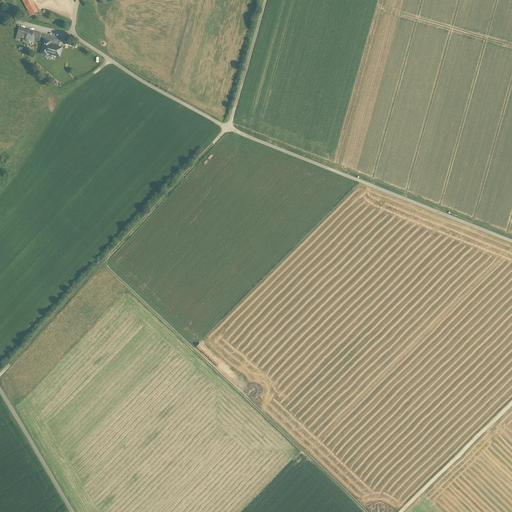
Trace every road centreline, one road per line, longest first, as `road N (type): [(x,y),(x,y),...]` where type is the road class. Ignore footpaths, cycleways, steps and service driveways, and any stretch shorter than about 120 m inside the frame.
road 1 (track): [(264,0),(227,128),(0,375)]
road 2 (track): [(103,263),(366,511)]
road 3 (track): [(227,128),(511,241)]
road 4 (track): [(511,403),(402,511)]
road 5 (unclassified): [(71,511),(0,390)]
